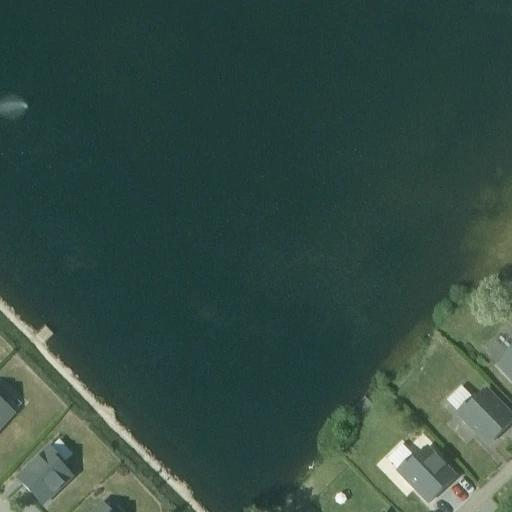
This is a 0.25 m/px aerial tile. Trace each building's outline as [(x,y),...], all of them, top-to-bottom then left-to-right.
[(511,349),(507,354),(510,357),(499,367),(511,380),(511,349)] [(473,399),(458,414),(478,434),(482,430),(493,442),(511,423),(511,418),(486,392),(476,402),(473,399)] [(0,428),(13,414),(3,404),(5,401),(0,396),(0,428)] [(21,484),(42,506),(72,477),(62,467),(65,464),(50,449),(29,469),(33,473),(21,484)] [(429,504),(455,479),(427,449),(416,459),(414,456),(398,471),(429,504)]
